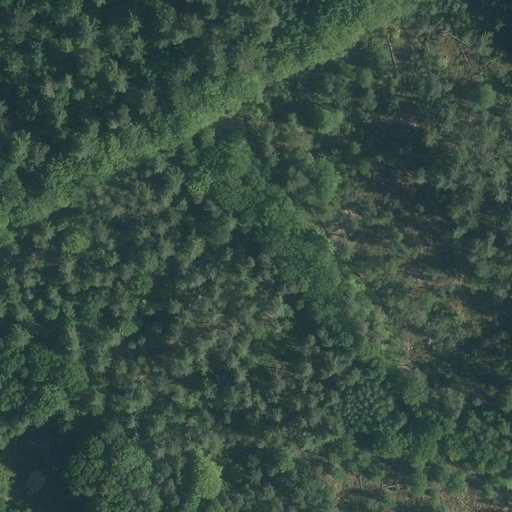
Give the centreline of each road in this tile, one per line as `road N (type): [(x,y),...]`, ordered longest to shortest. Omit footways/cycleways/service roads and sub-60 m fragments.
road 1 (track): [(147,102),(231,176),(414,369),(511,453)]
road 2 (track): [(468,419),(320,433),(207,460),(188,473)]
road 3 (track): [(0,348),(53,370),(110,424),(172,451),(209,487),(220,511)]
road 4 (track): [(147,102),(328,0)]
road 5 (track): [(0,17),(147,102)]
road 6 (track): [(0,186),(147,102)]
